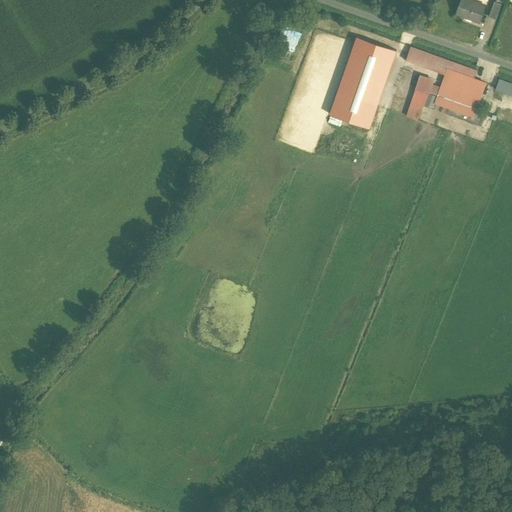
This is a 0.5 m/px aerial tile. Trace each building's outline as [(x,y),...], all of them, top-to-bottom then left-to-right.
[(484,4),(474,0),(458,0),(453,14),(476,23),(484,4)] [(499,4),(493,2),(487,18),(493,20),(499,4)] [(355,42),(337,92),(377,106),(396,51),(357,37),(355,42)] [(477,70),(411,46),(406,60),(445,75),(447,69),(474,78),(477,70)] [(474,78),(447,69),(445,75),(445,76),(441,87),(441,88),(477,101),(478,101),(485,83),(474,78)] [(415,89),(429,93),(432,84),(434,79),(420,74),(415,89)] [(494,91),(511,94),(511,93),(511,81),(497,79),(494,91)] [(441,88),(441,87),(432,84),(429,93),(438,96),(438,95),(441,88)] [(477,101),(441,88),(438,95),(452,100),(475,108),(477,101)] [(429,93),(415,89),(411,102),(425,106),(425,105),(426,102),(429,94),(429,93)] [(429,94),(426,102),(434,104),(437,97),(429,94)] [(452,100),(438,95),(438,96),(435,103),(449,108),(452,100)] [(475,108),(452,100),(449,108),(472,116),(475,108)]
